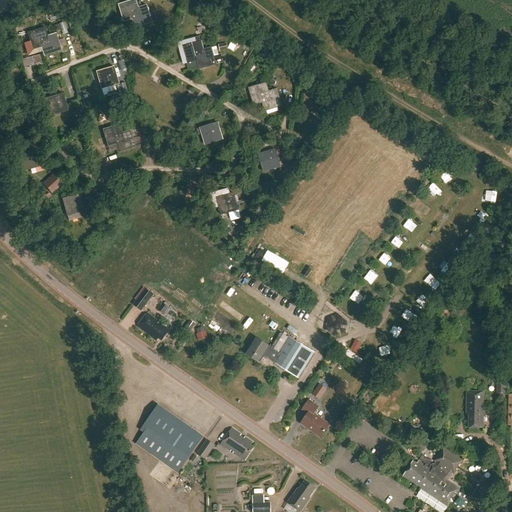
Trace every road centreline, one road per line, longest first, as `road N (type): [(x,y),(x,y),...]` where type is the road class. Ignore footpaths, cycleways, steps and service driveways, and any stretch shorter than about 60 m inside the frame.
road 1 (tertiary): [(368,511),(68,294),(0,234)]
road 2 (track): [(247,0),(319,53),(511,166)]
